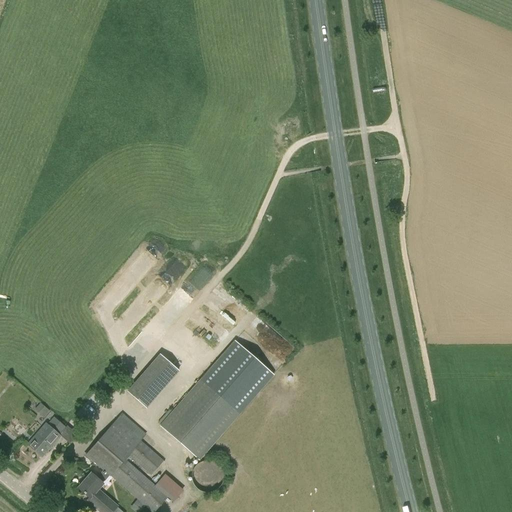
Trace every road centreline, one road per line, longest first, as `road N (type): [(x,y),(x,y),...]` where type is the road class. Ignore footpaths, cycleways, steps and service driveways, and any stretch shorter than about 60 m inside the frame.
road 1 (track): [(27,497),(239,254),(294,146),(397,126)]
road 2 (primary): [(410,511),(377,374),(316,0)]
road 3 (track): [(378,0),(406,173),(401,237),(433,400)]
road 4 (unknown): [(162,342),(186,363),(147,416),(180,463)]
